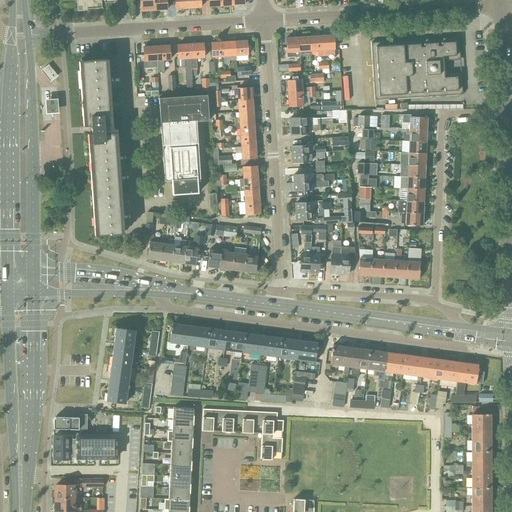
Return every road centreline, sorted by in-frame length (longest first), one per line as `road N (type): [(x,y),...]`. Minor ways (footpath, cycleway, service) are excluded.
road 1 (residential): [(162,294),(164,308),(453,347),(466,330)]
road 2 (residential): [(281,290),(263,21)]
road 3 (residential): [(430,302),(441,114),(506,113)]
road 4 (residential): [(263,21),(500,6)]
road 5 (secondary): [(32,270),(28,35)]
road 6 (secondary): [(11,36),(6,270)]
road 7 (residential): [(137,235),(122,30)]
road 8 (secondary): [(466,330),(282,306)]
road 9 (residential): [(430,302),(281,290)]
road 10 (secondary): [(6,294),(12,440)]
road 11 (residential): [(122,30),(263,21)]
road 12 (secondary): [(159,285),(32,270)]
